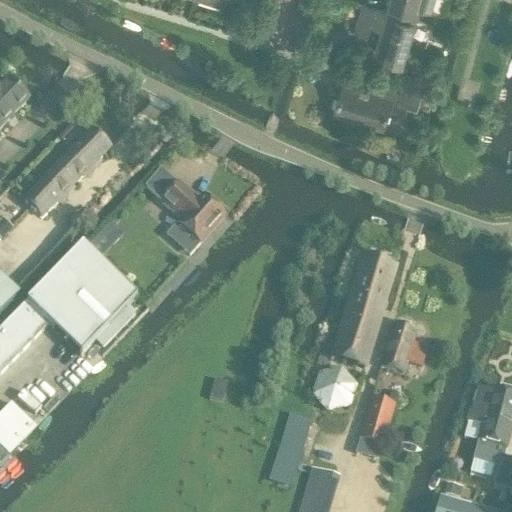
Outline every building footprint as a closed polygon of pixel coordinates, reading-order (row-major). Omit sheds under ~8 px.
[(390,0),(387,11),(416,20),(421,5),(431,9),(433,0),(390,0)] [(407,48),(416,20),(387,11),(364,4),(355,33),(367,37),(371,24),(382,27),(374,51),(399,59),(403,47),(407,48)] [(394,94),(398,81),(373,73),(369,87),(344,79),(335,111),(384,126),(392,100),(398,101),(398,102),(417,108),(423,88),(404,82),(400,95),(394,94)] [(0,89),(0,129),(7,122),(12,118),(27,101),(7,82),(0,89)] [(76,186),(112,150),(92,132),(88,137),(58,168),(76,186)] [(44,220),(76,186),(58,168),(25,202),(44,220)] [(199,203),(179,186),(162,205),(182,222),(179,226),(201,246),(225,218),(203,198),(199,203)] [(4,221),(0,225),(0,240),(2,242),(13,230),(4,221)] [(94,244),(86,253),(93,259),(98,264),(106,256),(94,244)] [(49,327),(54,332),(109,275),(98,264),(93,259),(86,253),(82,249),(81,248),(20,311),(43,333),(49,327)] [(332,360),(366,370),(397,267),(363,257),(345,315),(332,360)] [(136,301),(109,275),(54,332),(81,358),(136,301)] [(0,317),(19,297),(0,278),(0,317)] [(32,345),(43,333),(20,311),(9,323),(32,345)] [(32,345),(9,323),(0,331),(0,336),(21,356),(32,345)] [(422,369),(427,352),(412,347),(417,332),(394,325),(381,370),(404,377),(407,365),(422,369)] [(21,356),(0,336),(0,358),(10,368),(21,356)] [(0,377),(10,368),(0,358),(0,377)] [(326,415),(349,411),(357,389),(340,371),(317,376),(311,399),(326,415)] [(221,405),(226,385),(214,382),(209,402),(221,405)] [(469,412),(466,425),(482,429),(473,463),(499,470),(502,460),(503,460),(511,426),(511,398),(492,393),(492,394),(479,391),(473,413),(469,412)] [(383,447),(395,407),(372,400),(360,440),(383,447)] [(291,490),(312,425),(291,418),(269,483),(291,490)] [(0,451),(0,468),(8,460),(0,451)] [(508,489),(511,474),(511,462),(502,460),(499,470),(495,485),(508,489)] [(468,501),(470,493),(446,485),(443,495),(457,500),(458,498),(468,501)] [(483,511),(440,500),(437,511),(483,511)]
